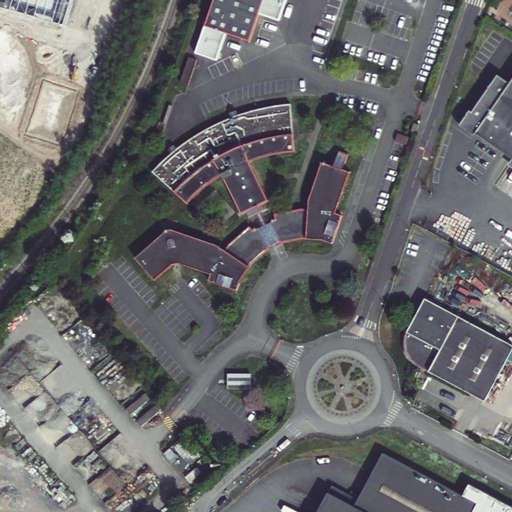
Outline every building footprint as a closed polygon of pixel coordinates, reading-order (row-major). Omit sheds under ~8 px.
[(0,0),(0,8),(68,29),(76,0),(0,0)] [(262,12),(265,0),(216,0),(207,26),(228,33),(252,41),(262,12)] [(286,0),(265,0),(262,12),(280,19),(286,0)] [(219,60),(228,33),(207,26),(198,53),(219,60)] [(190,84),(199,59),(191,57),(182,81),(190,84)] [(511,79),(509,83),(497,75),(471,112),(469,111),(458,126),(486,145),(487,143),(511,160),(507,166),(511,168),(511,79)] [(244,214),(249,211),(261,206),(270,202),(251,160),(262,156),(269,155),(297,152),(293,104),(272,107),(265,109),(263,109),(257,111),(249,113),(238,116),(231,118),(217,123),(209,128),(203,131),(192,137),(187,140),(181,144),(175,148),(168,155),(154,170),(187,203),(200,191),(206,186),(209,183),(225,173),(244,214)] [(420,127),(414,125),(411,133),(417,135),(420,127)] [(409,139),(398,135),(395,142),(406,146),(409,139)] [(275,214),(275,219),(268,223),(256,228),(253,230),(249,227),(230,243),(224,250),(218,246),(172,229),(169,230),(166,231),(133,259),(134,260),(154,284),(172,269),(176,268),(209,280),(208,283),(237,291),(240,282),(246,271),(269,250),(271,252),(282,246),(280,243),(281,243),(283,243),(305,239),(319,239),(333,243),(342,215),(335,212),(349,172),(343,169),(348,154),(339,151),(333,165),(321,159),(306,204),(306,214),(299,209),(275,214)] [(268,223),(261,206),(249,211),(256,228),(268,223)] [(154,284),(134,260),(134,261),(154,284)] [(487,402),(511,355),(511,344),(426,298),(408,331),(407,342),(407,351),(412,359),(419,365),(487,402)] [(227,391),(252,391),(252,375),(227,375),(227,391)] [(511,511),(511,508),(471,486),(465,497),(387,455),(361,503),(334,489),(321,511),(511,511)]
